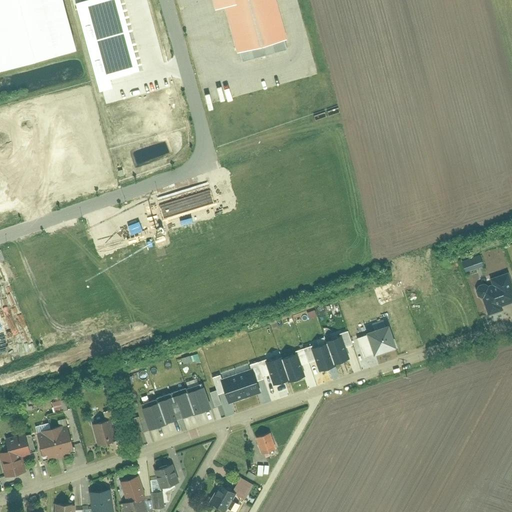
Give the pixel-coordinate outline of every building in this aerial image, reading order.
[(61,0),(0,0),(0,73),(75,54),(61,0)] [(91,0),(74,5),(99,93),(111,89),(109,81),(140,73),(119,0),(91,0)] [(212,0),(215,12),(225,10),(237,56),(240,55),(242,63),(286,52),(284,43),(287,42),(275,0),(212,0)] [(465,273),(484,267),(480,255),(461,261),(465,273)] [(481,299),(488,315),(502,310),(501,307),(511,303),(511,284),(508,272),(490,279),(491,285),(488,286),(484,284),(478,286),(476,291),(477,297),(481,299)] [(389,327),(365,335),(356,338),(363,357),(372,354),(373,356),(397,348),(389,327)] [(325,339),(333,363),(348,358),(345,348),(351,346),(346,332),(339,335),(325,339)] [(303,348),(308,363),(316,360),(319,370),(334,365),(333,363),(325,339),(324,337),(307,343),(309,346),(303,348)] [(288,379),(289,381),(303,376),(300,366),(308,363),(303,348),(294,351),(293,348),(278,353),(288,379)] [(264,360),(257,363),(262,376),(270,373),(274,384),(288,379),(278,353),(277,350),(262,355),(264,360)] [(234,368),(244,396),(259,391),(256,382),(263,379),(262,376),(257,363),(249,366),(248,363),(234,368)] [(227,402),(244,396),(234,368),(220,373),(220,375),(212,378),(216,391),(218,395),(224,393),(227,402)] [(193,413),(210,407),(201,383),(185,388),(193,412),(193,413)] [(185,388),(167,395),(175,418),(193,412),(185,388)] [(214,406),(221,404),(218,395),(216,391),(210,393),(214,406)] [(164,422),(175,418),(167,395),(156,398),(164,422)] [(149,427),(164,422),(156,398),(141,404),(149,427)] [(61,403),(64,412),(72,410),(69,400),(61,403)] [(136,433),(142,431),(138,417),(131,419),(136,433)] [(110,420),(93,424),(99,444),(115,440),(110,420)] [(66,432),(60,434),(58,427),(41,432),(43,439),(39,441),(45,461),(73,452),(66,432)] [(270,432),(256,437),(261,452),(275,447),(270,432)] [(0,450),(0,452),(7,476),(23,471),(18,456),(31,452),(27,436),(10,441),(12,447),(0,450)] [(172,464),(156,470),(164,493),(180,487),(172,464)] [(145,511),(146,511),(140,497),(145,496),(137,476),(122,482),(129,500),(124,502),(127,511),(145,511)] [(253,485),(240,478),(233,491),(245,499),(253,485)] [(220,485),(210,501),(224,510),(234,493),(220,485)] [(89,493),(91,511),(113,511),(110,490),(89,493)] [(152,494),(154,507),(163,506),(161,492),(152,494)]
